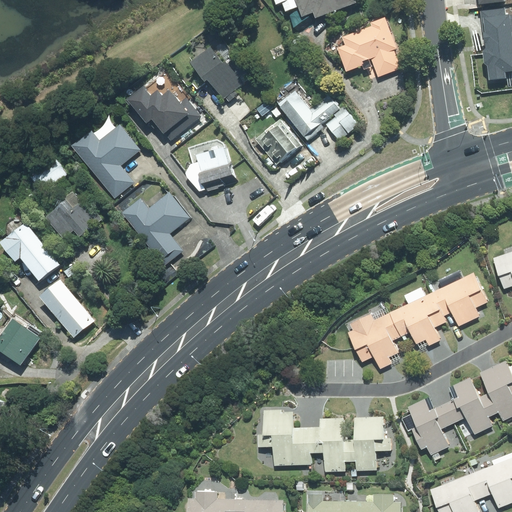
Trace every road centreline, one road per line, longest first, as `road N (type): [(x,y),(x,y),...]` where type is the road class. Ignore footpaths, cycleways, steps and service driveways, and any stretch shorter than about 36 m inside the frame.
road 1 (primary): [(207,321),(313,242),(459,168)]
road 2 (primary): [(20,511),(131,370),(207,321)]
road 3 (primary): [(207,321),(59,511)]
road 4 (residential): [(304,392),(393,393),(511,331)]
road 5 (residential): [(459,168),(432,0)]
